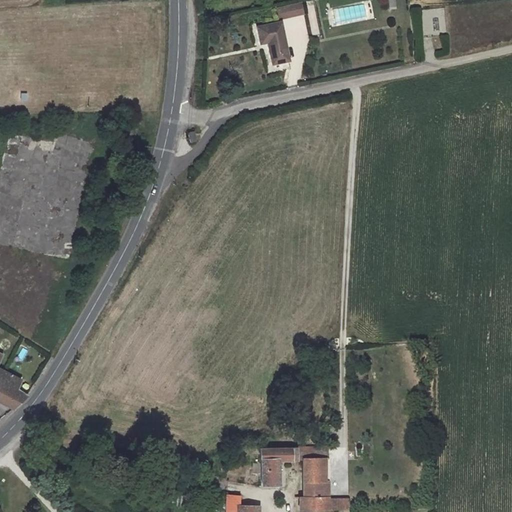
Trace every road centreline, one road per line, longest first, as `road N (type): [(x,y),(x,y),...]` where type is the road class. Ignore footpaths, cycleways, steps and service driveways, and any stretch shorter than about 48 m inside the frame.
road 1 (tertiary): [(0,440),(83,329),(158,169)]
road 2 (residential): [(213,114),(511,48)]
